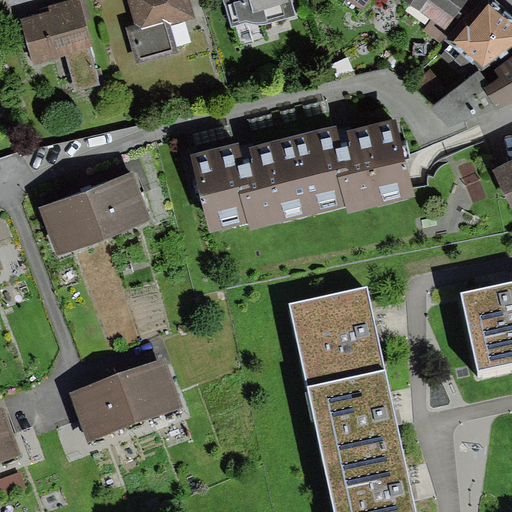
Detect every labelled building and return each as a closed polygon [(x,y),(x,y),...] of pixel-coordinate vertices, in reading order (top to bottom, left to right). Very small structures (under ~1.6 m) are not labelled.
[(65,51),(76,90),(105,81),(101,67),(96,69),(89,45),(93,43),(86,19),(91,17),(86,0),(57,0),(47,3),(48,7),(20,15),(33,60),(65,51)] [(195,15),(190,0),(128,0),(134,21),(125,23),(136,62),(178,50),(176,44),(191,39),(185,18),(195,15)] [(294,11),(291,0),(223,0),(230,25),(235,24),(241,45),(267,37),(262,21),(294,11)] [(447,45),(482,0),(340,0),(363,17),(375,0),(399,0),(411,8),(402,20),(444,51),(447,45)] [(511,44),(511,15),(494,0),(482,0),(447,45),(450,48),(439,60),(450,70),(456,64),(469,77),(480,65),(482,68),(511,44)] [(505,104),(511,100),(511,44),(482,68),(479,70),(505,104)] [(427,95),(442,80),(429,67),(414,82),(427,95)] [(449,127),(505,104),(479,70),(429,108),(449,127)] [(345,116),(292,129),(311,208),(347,199),(349,207),(415,190),(395,111),(347,123),(345,116)] [(249,223),(311,208),(292,129),(240,142),(238,135),(190,147),(209,226),(248,216),(249,223)] [(511,151),(491,162),(511,205),(511,151)] [(150,214),(132,165),(37,201),(56,250),(150,214)] [(183,257),(175,236),(160,241),(168,263),(183,257)] [(511,288),(460,300),(477,378),(511,370),(511,288)] [(307,394),(385,377),(367,291),(289,308),(307,394)] [(184,409),(165,359),(68,395),(87,445),(184,409)] [(324,469),(402,452),(389,392),(385,377),(307,394),(324,469)] [(3,409),(0,409),(0,464),(21,457),(3,409)] [(414,511),(405,468),(402,452),(324,469),(332,511),(414,511)]
